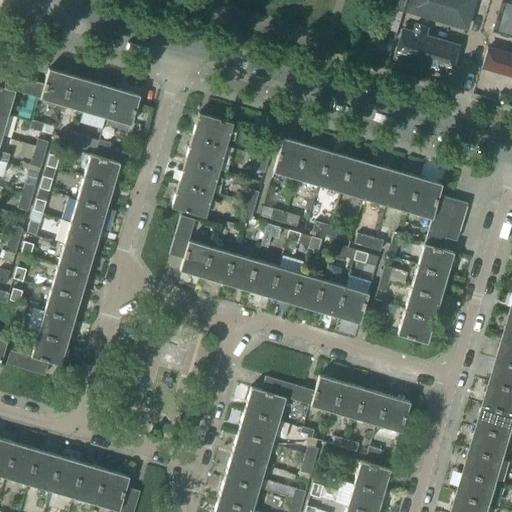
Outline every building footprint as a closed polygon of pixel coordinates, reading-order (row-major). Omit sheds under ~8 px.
[(409,0),(407,11),(465,28),(473,0),(409,0)] [(496,32),(511,36),(511,4),(505,3),(496,32)] [(390,8),(384,29),(396,32),(402,12),(390,8)] [(391,59),(449,76),(450,76),(459,44),(426,35),(429,26),(413,22),(411,29),(401,26),(391,59)] [(480,68),(482,69),(511,77),(511,52),(487,45),(480,68)] [(43,84),(20,77),(15,90),(59,104),(68,74),(48,68),(43,84)] [(0,70),(0,85),(15,90),(20,77),(0,70)] [(90,81),(68,74),(59,104),(81,110),(90,81)] [(113,87),(90,81),(81,110),(104,117),(113,87)] [(0,110),(9,113),(15,90),(0,85),(0,110)] [(139,95),(113,87),(104,117),(130,125),(139,95)] [(0,110),(0,135),(2,136),(9,113),(0,110)] [(198,113),(191,136),(224,146),(231,122),(198,113)] [(28,128),(41,132),(43,124),(31,120),(28,128)] [(61,137),(73,141),(76,133),(64,129),(61,137)] [(76,133),(73,141),(85,145),(88,137),(76,133)] [(191,136),(184,159),(217,169),(224,146),(191,136)] [(37,138),(33,151),(43,154),(47,141),(37,138)] [(272,172),(295,179),(305,145),(282,138),(279,147),(272,172)] [(95,147),(107,151),(110,143),(97,139),(95,147)] [(261,142),(257,156),(267,159),(271,145),(261,142)] [(295,179),(317,185),(327,151),(305,145),(295,179)] [(43,154),(33,151),(29,164),(40,167),(43,154)] [(317,185),(340,192),(350,157),(327,151),(317,185)] [(49,154),(45,165),(55,168),(58,156),(49,154)] [(89,154),(82,177),(112,186),(119,163),(105,159),(89,154)] [(267,159),(257,156),(253,169),(263,172),(267,159)] [(340,192),(362,198),(372,164),(350,157),(340,192)] [(184,159),(177,182),(210,192),(217,169),(184,159)] [(362,198),(385,205),(395,170),(372,164),(362,198)] [(385,205),(407,211),(417,177),(395,170),(385,205)] [(42,176),(39,187),(48,190),(52,178),(42,176)] [(82,177),(76,199),(105,208),(112,186),(82,177)] [(407,211),(430,218),(438,194),(441,184),(417,177),(407,211)] [(24,181),(20,194),(31,197),(35,184),(24,181)] [(210,192),(177,182),(170,206),(181,209),(204,216),(207,203),(210,192)] [(248,189),(244,202),(254,205),(258,192),(248,189)] [(31,197),(20,194),(16,207),(27,210),(31,197)] [(430,218),(423,241),(442,247),(445,237),(455,240),(467,203),(438,194),(430,218)] [(33,209),(42,212),(45,202),(36,199),(33,209)] [(76,199),(69,221),(99,230),(105,208),(76,199)] [(254,205),(244,202),(240,215),(250,218),(254,205)] [(269,218),(282,222),(285,212),(272,208),(269,218)] [(285,212),(282,222),(295,226),(298,216),(285,212)] [(175,231),(188,236),(193,219),(179,215),(175,231)] [(29,220),(26,231),(35,234),(39,223),(29,220)] [(311,231),(324,234),(327,224),(314,220),(311,231)] [(69,221),(63,243),(92,252),(99,230),(69,221)] [(280,227),(266,223),(260,245),(268,247),(272,236),(277,237),(280,227)] [(11,224),(7,238),(18,241),(22,227),(11,224)] [(327,224),(324,234),(337,238),(340,228),(327,224)] [(299,233),(288,230),(285,239),(297,242),(299,233)] [(168,254),(182,258),(187,240),(192,242),(194,237),(188,236),(175,231),(168,254)] [(396,246),(397,247),(401,235),(393,232),(389,244),(396,246)] [(311,236),(299,233),(297,242),(308,245),(311,236)] [(353,243),(366,247),(369,236),(356,233),(353,243)] [(308,245),(308,248),(317,250),(320,239),(311,236),(308,245)] [(369,236),(366,247),(379,251),(382,240),(369,236)] [(18,241),(7,238),(3,251),(14,254),(18,241)] [(178,270),(202,277),(207,257),(210,247),(192,242),(187,240),(182,258),(178,270)] [(19,254),(29,257),(33,244),(23,241),(19,254)] [(423,243),(417,264),(446,272),(452,252),(441,249),(442,247),(423,241),(423,243)] [(63,243),(56,266),(86,275),(92,252),(63,243)] [(346,247),(335,243),(331,256),(342,260),(346,247)] [(393,257),(396,246),(389,244),(386,255),(393,257)] [(202,277),(223,283),(232,254),(210,247),(207,257),(202,277)] [(352,259),(355,250),(346,247),(343,256),(352,259)] [(367,253),(355,250),(352,259),(364,262),(367,253)] [(223,283),(246,290),(255,260),(232,254),(223,283)] [(246,290),(268,296),(277,267),(255,260),(246,290)] [(417,264),(410,286),(440,295),(446,272),(417,264)] [(383,265),(380,277),(388,280),(391,268),(383,265)] [(16,266),(12,277),(22,280),(25,269),(16,266)] [(56,266),(49,288),(79,297),(86,275),(56,266)] [(268,296),(291,303),(299,273),(277,267),(268,296)] [(0,268),(0,282),(5,284),(9,271),(0,268)] [(406,272),(391,268),(388,280),(404,284),(405,281),(404,281),(406,272)] [(291,303),(313,309),(322,280),(299,273),(291,303)] [(388,280),(380,277),(376,289),(384,292),(388,280)] [(313,309),(335,316),(344,286),(322,280),(313,309)] [(344,286),(335,316),(358,323),(362,309),(367,293),(344,286)] [(410,286),(404,308),(433,317),(440,295),(410,286)] [(9,300),(18,303),(21,291),(12,288),(9,300)] [(49,288),(43,310),(73,319),(79,297),(49,288)] [(373,299),(370,311),(378,314),(381,302),(373,299)] [(12,316),(17,317),(22,319),(26,306),(16,304),(12,316)] [(433,317),(404,308),(396,334),(426,342),(433,317)] [(43,310),(36,333),(66,342),(73,319),(43,310)] [(511,314),(509,314),(502,336),(511,338),(511,314)] [(29,355),(48,361),(59,364),(66,342),(36,333),(29,355)] [(511,338),(502,336),(496,359),(511,363),(511,338)] [(4,363),(19,368),(23,354),(8,349),(4,363)] [(23,354),(19,368),(44,375),(48,361),(29,355),(23,354)] [(511,363),(496,359),(489,381),(511,387),(511,363)] [(313,390),(292,384),(288,398),(309,404),(309,405),(330,411),(339,381),(318,375),(313,390)] [(264,376),(260,389),(284,397),(288,398),(292,384),(264,376)] [(360,387),(339,381),(330,411),(352,417),(360,387)] [(511,387),(489,381),(482,403),(511,412),(511,387)] [(250,386),(243,409),(278,419),(284,397),(260,389),(250,386)] [(383,394),(360,387),(352,417),(374,424),(383,394)] [(409,402),(383,394),(374,424),(400,431),(409,402)] [(511,412),(482,403),(476,426),(510,436),(511,428),(511,412)] [(243,409),(236,432),(271,441),(278,419),(243,409)] [(298,434),(310,438),(312,429),(300,426),(298,434)] [(476,426),(469,449),(503,459),(510,436),(476,426)] [(236,432),(230,455),(264,465),(271,441),(236,432)] [(331,444),(343,447),(345,439),(333,436),(331,444)] [(0,475),(3,477),(13,442),(0,438),(0,475)] [(345,439),(343,447),(355,451),(357,443),(345,439)] [(3,477),(26,484),(36,449),(13,442),(3,477)] [(307,444),(303,457),(313,460),(317,447),(307,444)] [(367,446),(365,454),(379,458),(382,450),(367,446)] [(26,484),(49,490),(59,456),(36,449),(26,484)] [(469,449),(462,471),(496,481),(503,459),(469,449)] [(223,477),(258,486),(264,465),(230,455),(223,477)] [(49,490),(72,497),(82,463),(59,456),(49,490)] [(313,460),(303,457),(299,470),(310,473),(313,460)] [(359,460),(352,483),(382,491),(389,469),(377,466),(359,460)] [(72,497),(95,504),(105,469),(82,463),(72,497)] [(95,504),(117,510),(125,486),(128,476),(105,469),(95,504)] [(462,471),(456,494),(490,503),(496,481),(462,471)] [(223,477),(217,499),(251,509),(258,486),(223,477)] [(263,489),(291,498),(294,488),(266,480),(263,489)] [(312,482),(309,494),(318,497),(322,485),(312,482)] [(352,483),(346,505),(370,511),(376,511),(382,491),(352,483)] [(117,510),(117,511),(132,511),(139,491),(125,486),(117,510)] [(291,498),(290,500),(301,503),(305,490),(294,487),(294,488),(291,498)] [(456,494),(450,511),(487,511),(490,503),(456,494)] [(217,499),(212,511),(250,511),(251,509),(217,499)] [(298,511),(301,503),(290,500),(286,511),(298,511)]
